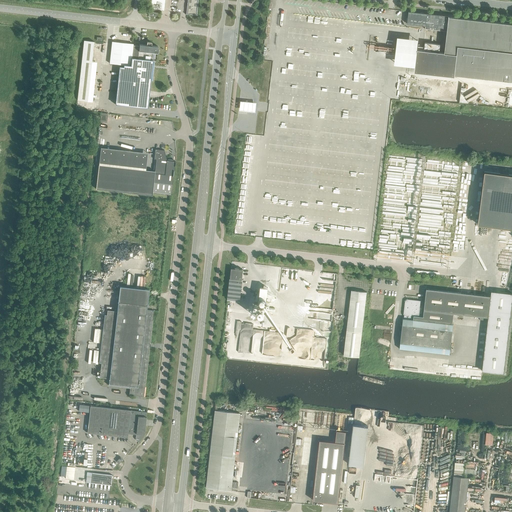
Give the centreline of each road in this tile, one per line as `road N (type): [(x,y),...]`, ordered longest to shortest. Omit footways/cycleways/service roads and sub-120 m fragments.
road 1 (unclassified): [(167,497),(141,500),(122,479),(157,427),(189,139),(171,78),(174,28)]
road 2 (secondary): [(197,241),(167,497)]
road 3 (secondary): [(182,499),(210,243)]
road 4 (secondary): [(210,243),(235,34)]
road 5 (secondary): [(220,33),(197,241)]
road 6 (unclassified): [(373,263),(210,243)]
road 7 (unclassified): [(135,23),(0,8)]
